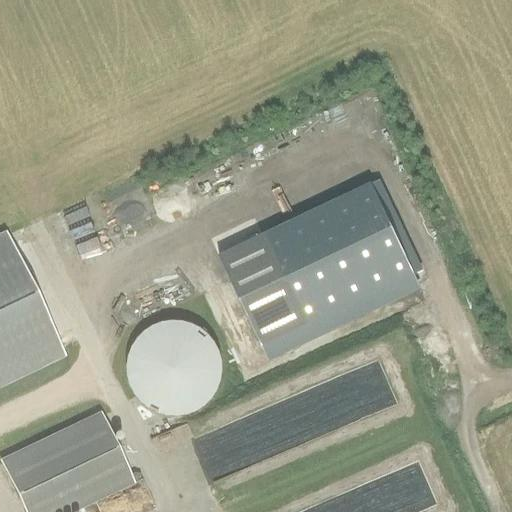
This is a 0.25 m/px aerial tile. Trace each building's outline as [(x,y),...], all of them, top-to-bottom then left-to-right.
[(376,231),(222,300),(265,393),(421,322),(376,231)] [(7,239),(0,241),(0,388),(63,359),(7,239)] [(194,274),(171,286),(180,302),(202,290),(194,274)] [(147,332),(133,349),(128,369),(132,390),(145,407),(163,416),(185,417),(204,408),(218,392),(223,372),(219,351),(206,334),(187,324),(166,324),(147,332)] [(100,421),(14,461),(37,511),(74,511),(130,486),(100,421)]
